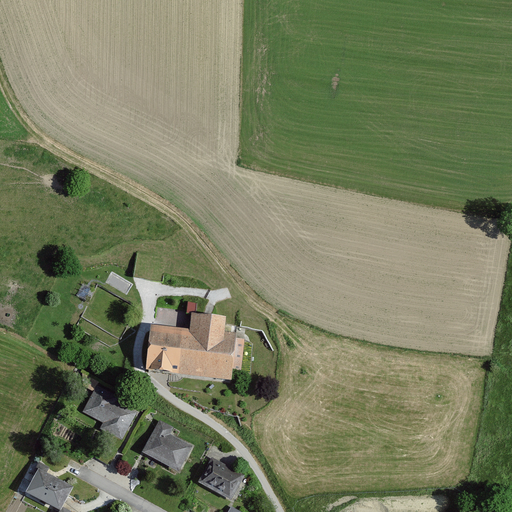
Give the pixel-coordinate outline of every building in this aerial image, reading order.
[(191,330),(153,326),(147,368),(230,378),(235,334),(222,332),(224,318),(193,314),(191,330)] [(96,431),(119,445),(136,417),(116,406),(119,399),(97,386),(82,414),(101,425),(96,431)] [(172,431),(158,423),(140,456),(176,474),(191,447),(168,437),(172,431)] [(243,476),(208,458),(192,482),(229,501),(243,476)] [(71,487),(39,470),(23,497),(52,511),(73,511),(60,505),(71,487)]
